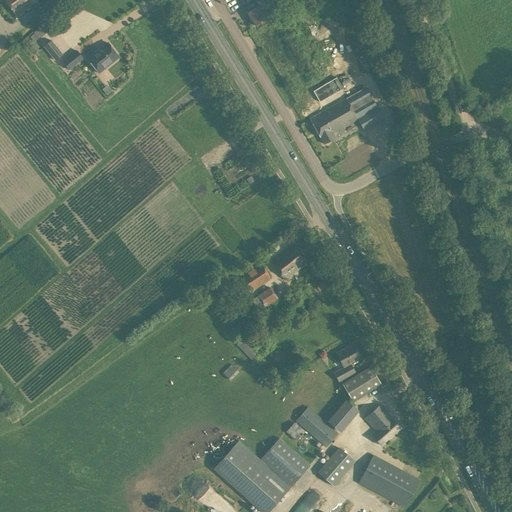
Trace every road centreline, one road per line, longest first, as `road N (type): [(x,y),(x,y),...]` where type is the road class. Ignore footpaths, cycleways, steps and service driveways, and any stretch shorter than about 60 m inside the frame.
road 1 (primary): [(497,511),(193,0)]
road 2 (unclassified): [(214,0),(330,187),(352,187),(446,141)]
road 3 (track): [(471,133),(416,0)]
